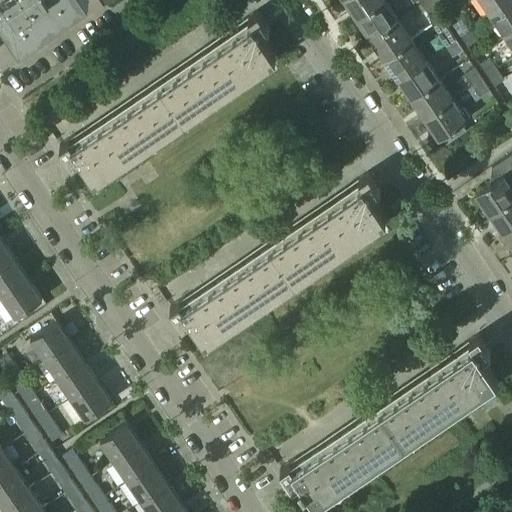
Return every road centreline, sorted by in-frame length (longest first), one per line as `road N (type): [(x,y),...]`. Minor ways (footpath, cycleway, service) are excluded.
road 1 (residential): [(246,511),(0,143)]
road 2 (residential): [(511,323),(293,0)]
road 3 (residential): [(0,69),(101,2)]
